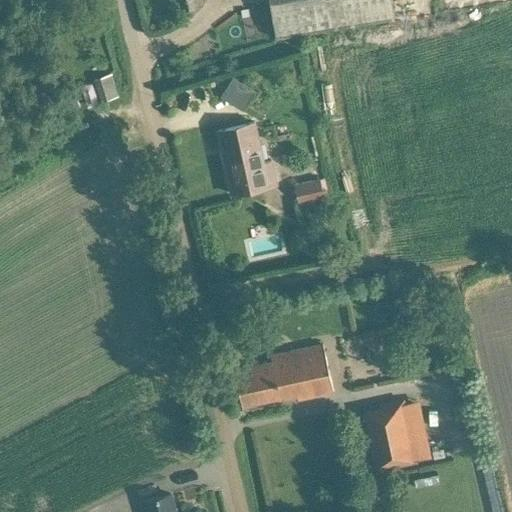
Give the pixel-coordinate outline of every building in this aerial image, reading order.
[(269,0),(275,37),(298,33),(299,33),(300,33),(394,18),(390,0),(269,0)] [(227,100),(250,116),(264,96),(240,81),(227,100)] [(256,121),(237,125),(217,130),(231,193),(278,183),(273,160),(265,161),(256,121)] [(306,215),(333,214),(332,194),(305,195),(306,215)] [(354,340),(355,380),(391,378),(389,339),(354,340)] [(323,343),(270,354),(271,360),(233,368),(242,406),(297,394),(298,398),(333,390),(323,343)] [(417,461),(404,397),(379,402),(380,405),(363,409),(375,467),(393,463),(393,466),(417,461)] [(175,511),(170,493),(142,501),(145,511),(175,511)]
